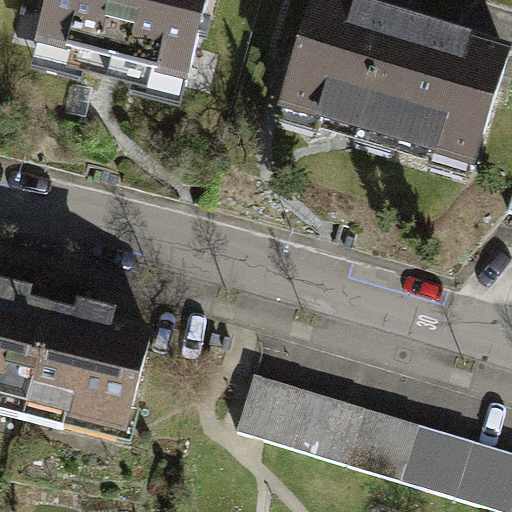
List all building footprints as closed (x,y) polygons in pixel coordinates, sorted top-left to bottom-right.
[(120,70),(170,83),(191,0),(35,0),(24,46),(72,58),(69,67),(110,77),(117,79),(120,70)] [(352,0),(319,0),(300,65),(283,125),(342,143),(484,184),(511,86),(511,54),(397,21),(350,7),(352,0)] [(0,414),(23,420),(50,312),(22,305),(25,296),(11,292),(0,289),(0,414)] [(78,319),(50,312),(23,420),(63,431),(66,416),(123,430),(147,337),(107,327),(109,316),(97,313),(81,309),(78,319)] [(237,433),(372,473),(389,419),(253,378),(237,433)] [(511,511),(511,455),(389,419),(372,473),(501,511),(511,511)]
